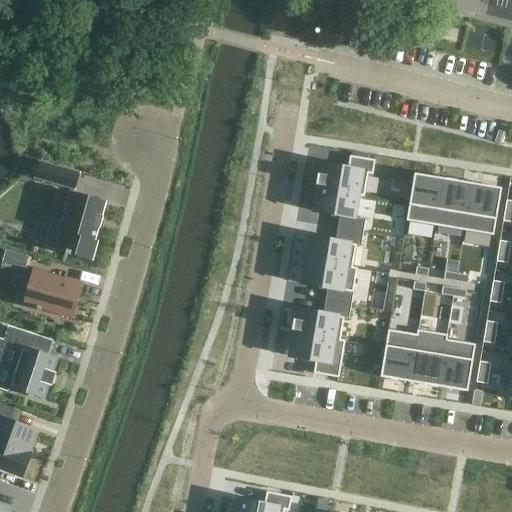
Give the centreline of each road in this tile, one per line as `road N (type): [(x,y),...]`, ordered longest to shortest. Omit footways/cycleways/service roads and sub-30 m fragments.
road 1 (residential): [(56,511),(132,279),(154,183),(143,143)]
road 2 (residential): [(239,407),(285,105)]
road 3 (residential): [(511,454),(239,407)]
road 4 (residential): [(511,107),(256,44)]
road 5 (residential): [(191,511),(208,428),(239,407)]
